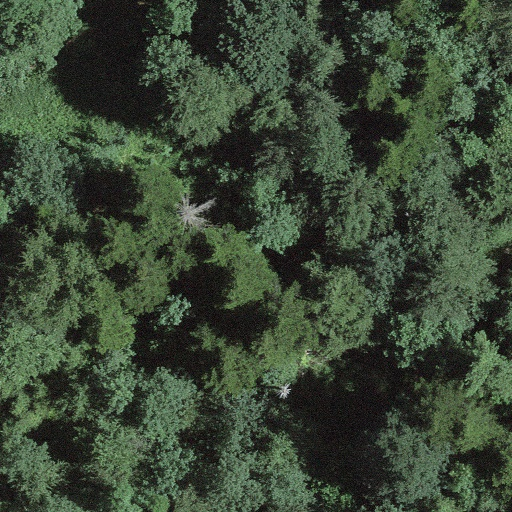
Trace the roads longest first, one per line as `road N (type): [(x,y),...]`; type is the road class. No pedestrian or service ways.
road 1 (track): [(369,511),(418,368),(511,258)]
road 2 (track): [(129,0),(72,28),(0,83)]
